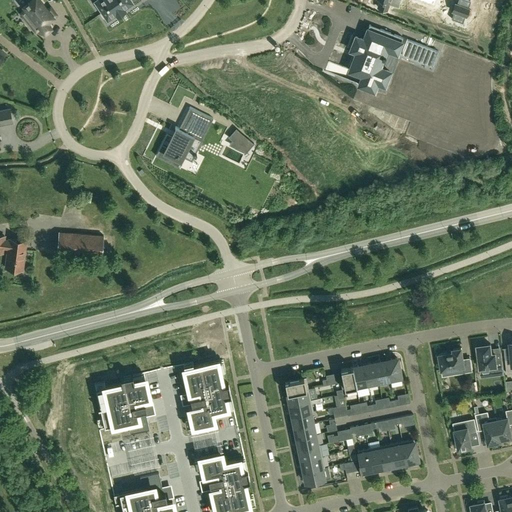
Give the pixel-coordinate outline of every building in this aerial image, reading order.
[(28,0),(26,2),(27,3),(23,6),(31,16),(27,20),(36,31),(40,27),(45,32),(51,27),(47,22),(56,14),(50,7),(47,9),(39,0),(30,0),(29,1),(28,0)] [(94,0),(107,18),(116,13),(117,15),(125,10),(124,7),(132,1),(131,0),(94,0)] [(380,0),(378,8),(387,11),(390,5),(391,0),(380,0)] [(455,3),(452,12),(467,17),(470,8),(455,3)] [(325,70),(325,71),(373,90),(376,82),(384,85),(389,71),(378,67),(382,57),(384,57),(385,54),(383,54),(385,48),(396,53),(428,65),(433,52),(437,53),(438,51),(402,37),(380,28),(369,24),(363,39),(355,36),(350,49),(354,51),(351,58),(352,59),(349,69),(329,61),(328,62),(362,75),(359,83),(325,70)] [(156,154),(156,155),(179,167),(180,166),(178,165),(190,141),(197,144),(210,118),(212,119),(213,118),(190,106),(179,128),(176,126),(175,127),(176,128),(174,132),(175,133),(168,147),(163,145),(158,155),(156,154)] [(0,123),(12,122),(9,109),(0,110),(0,123)] [(236,128),(228,137),(232,140),(229,144),(245,153),(254,143),(236,128)] [(90,202),(92,192),(80,190),(78,199),(85,201),(90,202)] [(57,253),(101,256),(103,235),(58,232),(57,253)] [(4,240),(3,248),(8,248),(5,268),(22,270),(26,241),(9,239),(9,241),(4,240)] [(504,374),(501,352),(492,353),(491,348),(490,344),(488,344),(488,342),(479,344),(479,345),(477,345),(480,370),(491,369),(491,371),(490,371),(491,373),(492,373),(492,375),(504,374)] [(461,372),(472,371),(470,358),(463,359),(461,348),(453,349),(453,352),(439,354),(442,369),(460,366),(461,372)] [(390,381),(401,379),(401,377),(397,358),(386,360),(390,381)] [(189,389),(181,391),(184,404),(187,403),(187,404),(197,402),(198,404),(188,407),(192,425),(214,420),(211,410),(227,407),(224,395),(230,394),(227,382),(221,384),(218,370),(215,360),(192,365),(183,368),(189,389)] [(390,381),(386,360),(374,362),(379,383),(390,381)] [(379,383),(374,362),(363,364),(368,386),(379,383)] [(368,386),(363,364),(352,367),(356,388),(368,386)] [(352,367),(340,369),(345,390),(356,388),(352,367)] [(106,386),(96,388),(102,417),(104,426),(128,421),(130,433),(149,429),(146,415),(148,414),(145,401),(135,404),(135,400),(149,397),(145,378),(134,380),(133,374),(121,377),(122,383),(106,386)] [(287,393),(308,388),(306,377),(285,381),(287,393)] [(331,378),(322,380),(323,387),(332,385),(331,378)] [(308,388),(287,393),(289,404),(311,399),(310,399),(317,398),(315,387),(308,388)] [(311,399),(289,404),(291,415),(313,411),(311,402),(314,402),(317,403),(321,402),(320,397),(310,399),(311,399)] [(496,417),(494,417),(499,441),(511,438),(511,436),(509,424),(511,422),(511,409),(506,410),(508,417),(496,419),(496,417)] [(294,426),(313,422),(311,412),(313,411),(291,415),(294,426)] [(499,443),(499,441),(494,417),(489,418),(487,412),(476,414),(479,430),(485,428),(489,443),(491,443),(491,445),(499,443)] [(474,419),(453,423),(457,440),(455,441),(456,448),(458,447),(459,449),(461,449),(462,451),(470,449),(469,447),(472,446),(470,439),(472,438),(471,433),(477,432),(474,419)] [(296,437),(315,433),(313,422),(294,426),(296,437)] [(298,449),(320,444),(317,444),(315,433),(296,437),(298,449)] [(402,441),(407,462),(418,460),(414,439),(402,441)] [(407,462),(402,441),(391,443),(395,465),(407,462)] [(395,465),(391,443),(380,445),(384,467),(395,465)] [(301,460),(322,455),(320,444),(298,449),(301,460)] [(384,467),(380,445),(369,448),(373,469),(384,467)] [(373,469),(369,448),(357,450),(361,471),(373,469)] [(221,452),(200,457),(204,475),(207,474),(209,484),(219,482),(220,485),(211,487),(216,511),(249,505),(244,481),(250,480),(245,457),(223,462),(221,452)] [(303,471),(324,467),(322,455),(301,460),(303,471)] [(303,471),(305,482),(324,478),(322,467),(324,467),(303,471)] [(143,488),(119,493),(123,511),(174,511),(172,500),(160,503),(159,500),(167,498),(165,491),(164,485),(162,486),(159,472),(140,476),(143,488)] [(511,511),(511,496),(507,497),(507,495),(500,496),(503,511),(511,511)] [(477,503),(471,504),(473,511),(486,511),(484,500),(477,501),(477,503)]
